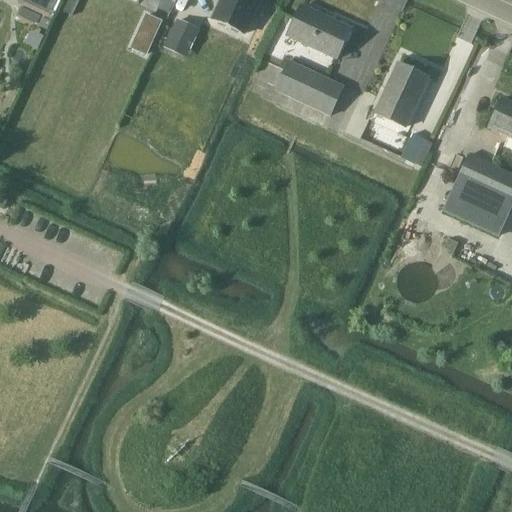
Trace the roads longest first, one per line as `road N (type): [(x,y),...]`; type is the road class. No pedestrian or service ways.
road 1 (track): [(157,305),(511,466)]
road 2 (unclassified): [(0,232),(157,305)]
